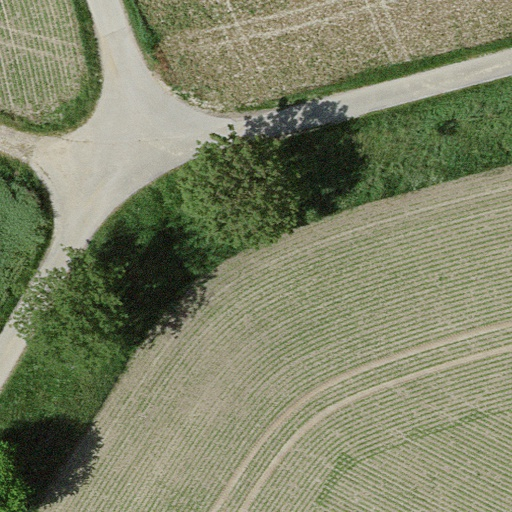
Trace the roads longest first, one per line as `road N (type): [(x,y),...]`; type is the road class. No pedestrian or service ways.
road 1 (track): [(0,373),(120,165),(163,141),(220,137),(511,64)]
road 2 (track): [(163,141),(106,0)]
road 3 (track): [(0,129),(120,165)]
